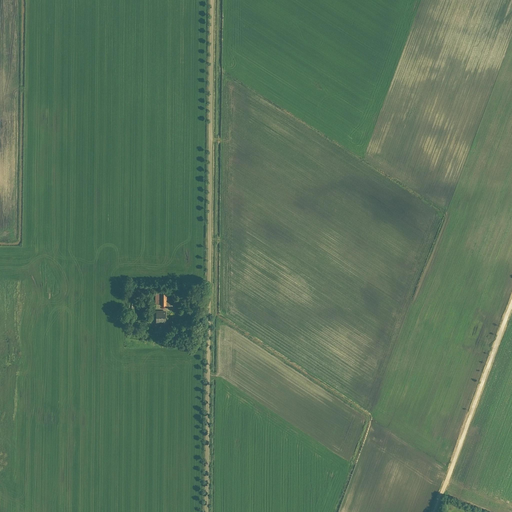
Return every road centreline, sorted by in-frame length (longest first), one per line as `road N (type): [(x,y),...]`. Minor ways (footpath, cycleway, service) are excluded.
road 1 (track): [(206,511),(211,0)]
road 2 (track): [(437,511),(511,308)]
